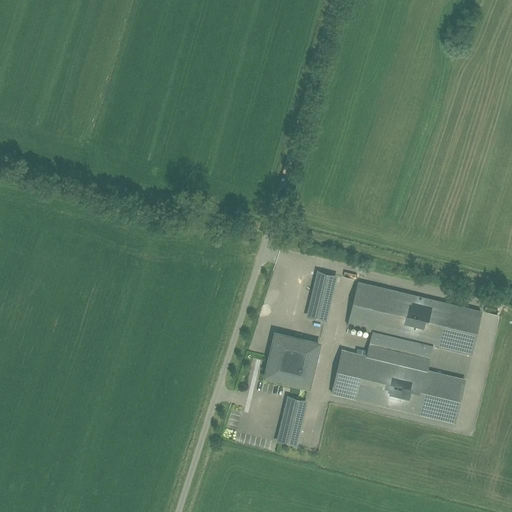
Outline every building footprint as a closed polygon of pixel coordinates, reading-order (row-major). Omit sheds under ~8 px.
[(335,277),(318,273),(308,317),(324,321),(335,277)] [(342,351),(332,394),(453,423),(480,312),(358,283),(348,326),(371,332),(366,356),(342,351)] [(275,335),(264,378),(308,389),(319,345),(275,335)] [(288,398),(278,442),(295,446),(305,402),(288,398)] [(248,411),(238,409),(234,429),(238,430),(236,439),(254,443),(256,435),(260,435),(261,429),(264,430),(266,421),(256,419),(258,412),(248,410),(248,411)]
